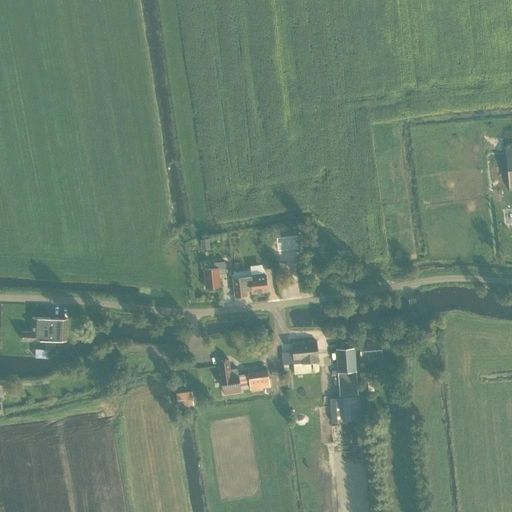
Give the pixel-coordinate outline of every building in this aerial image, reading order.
[(295,234),(294,226),(287,227),(288,235),(295,234)] [(214,268),(203,268),(205,287),(219,286),(219,274),(226,273),(225,261),(214,262),(214,268)] [(251,288),(252,293),(267,291),(265,274),(233,278),(235,296),(246,295),(246,289),(251,288)] [(33,339),(40,339),(66,340),(67,318),(41,317),(41,316),(31,316),(31,331),(22,330),(22,339),(31,340),(31,338),(33,338),(33,339)] [(381,353),(380,340),(368,341),(368,346),(360,347),(361,360),(368,360),(368,354),(381,353)] [(318,357),(316,341),(291,344),(293,359),(293,363),(318,361),(318,357)] [(356,371),(355,347),(336,348),(338,372),(342,372),(342,382),(356,381),(356,371)] [(229,370),(228,359),(218,361),(221,379),(222,388),(227,387),(227,386),(239,384),(244,383),(243,376),(238,377),(237,369),(229,370)] [(270,387),(267,370),(248,372),(250,389),(270,387)] [(188,405),(186,392),(176,393),(179,406),(188,405)] [(361,419),(359,395),(330,398),(331,422),(361,419)]
